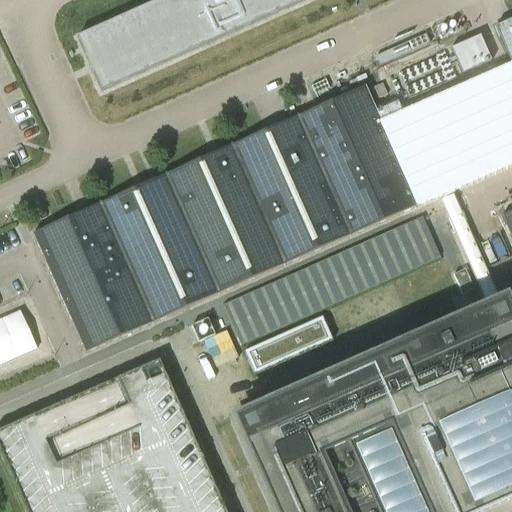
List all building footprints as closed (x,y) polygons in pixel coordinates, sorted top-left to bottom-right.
[(163,0),(95,30),(76,39),(86,61),(100,93),(308,0),(163,0)] [(511,21),(494,29),(499,39),(511,69),(511,21)] [(425,36),(375,58),(379,67),(429,45),(425,36)] [(458,47),(449,51),(461,76),(470,73),(490,63),(479,38),(458,47)] [(379,125),(379,126),(415,208),(436,199),(445,218),(449,226),(487,311),(500,305),(463,222),(451,193),(511,166),(511,71),(510,68),(379,125)] [(363,89),(32,235),(84,355),(403,214),(411,210),(415,208),(379,126),(363,89)] [(408,225),(224,306),(227,312),(242,346),(438,259),(428,236),(449,226),(445,218),(424,228),(420,219),(416,221),(411,210),(403,214),(408,225)] [(511,212),(500,218),(511,246),(511,212)] [(464,271),(452,276),(461,297),(473,291),(464,271)] [(487,311),(233,423),(271,511),(511,511),(511,322),(504,304),(500,305),(487,311)] [(245,352),(255,375),(334,340),(323,317),(245,352)] [(228,511),(163,363),(0,434),(0,455),(25,511),(228,511)]
